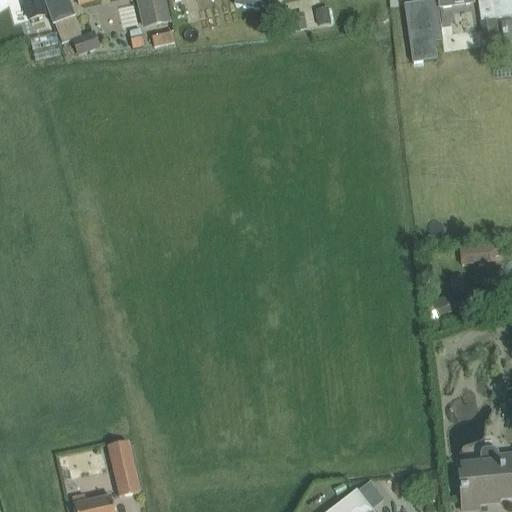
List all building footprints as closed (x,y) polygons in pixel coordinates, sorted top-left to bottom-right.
[(47,17),(42,0),(21,0),(27,22),(47,17)] [(163,0),(137,0),(144,28),(168,23),(163,0)] [(241,0),(234,0),(233,7),(259,11),(260,3),(241,0)] [(436,0),(403,5),(412,65),(436,61),(434,43),(442,42),(436,0)] [(437,0),(439,9),(473,4),(472,0),(437,0)] [(511,0),(477,0),(481,22),(496,20),(511,17),(511,0)] [(328,9),(314,12),(317,28),(331,25),(328,9)] [(303,15),(277,18),(280,36),(305,33),(303,15)] [(241,16),(223,18),(224,31),(242,29),(241,16)] [(73,18),(54,26),(62,45),(70,41),(81,37),(73,18)] [(172,34),(150,39),(153,50),(174,45),(172,34)] [(81,37),(70,41),(77,58),(93,52),(86,35),(81,37)] [(130,41),(129,41),(132,51),(144,49),(141,39),(130,41)] [(129,108),(119,161),(157,168),(161,145),(175,147),(181,117),(129,108)] [(493,246),(471,248),(472,267),(495,265),(494,258),(494,252),(493,246)] [(425,305),(424,306),(426,311),(431,322),(452,314),(446,297),(425,305)] [(0,387),(1,388),(27,396),(45,332),(1,320),(0,324),(0,387)] [(511,339),(511,331),(478,335),(480,352),(496,350),(499,370),(511,368),(511,339)] [(201,392),(189,397),(207,434),(227,425),(222,413),(244,403),(224,361),(220,363),(218,358),(204,364),(207,369),(193,376),(201,392)] [(194,431),(163,439),(174,481),(205,473),(194,431)] [(140,494),(128,443),(107,448),(119,499),(140,494)] [(511,457),(498,459),(498,452),(496,450),(492,448),(484,449),(481,451),(480,454),(480,465),(462,467),(464,490),(460,490),(460,493),(461,511),(472,511),(479,511),(479,507),(486,507),(486,503),(511,500),(511,457)] [(371,511),(356,492),(330,511),(371,511)] [(113,511),(110,496),(86,501),(85,496),(72,499),(74,511),(113,511)]
